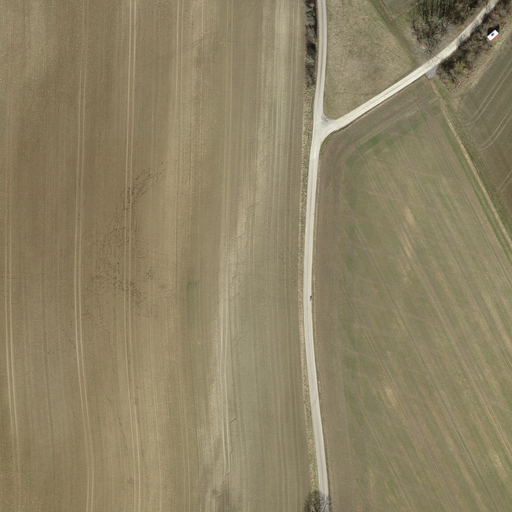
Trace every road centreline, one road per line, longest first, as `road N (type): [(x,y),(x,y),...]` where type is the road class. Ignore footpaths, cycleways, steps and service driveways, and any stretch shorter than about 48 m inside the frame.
road 1 (track): [(317,130),(308,303),(325,511)]
road 2 (track): [(317,130),(428,66),(495,0)]
road 3 (track): [(511,232),(428,66)]
road 4 (track): [(322,0),(317,130)]
